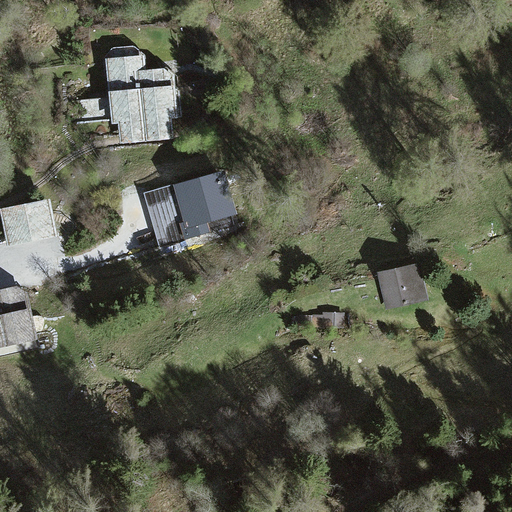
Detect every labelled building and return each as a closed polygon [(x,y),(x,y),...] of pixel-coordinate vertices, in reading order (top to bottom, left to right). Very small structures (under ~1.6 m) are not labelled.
[(149,57),(102,61),(107,146),(179,139),(175,80),(164,69),(149,68),(149,57)] [(224,175),(145,193),(157,247),(190,239),(187,227),(233,216),(224,175)] [(51,201),(1,210),(8,248),(58,238),(51,201)] [(427,264),(377,274),(384,314),(435,304),(427,264)] [(25,293),(0,298),(0,348),(35,341),(25,293)]
